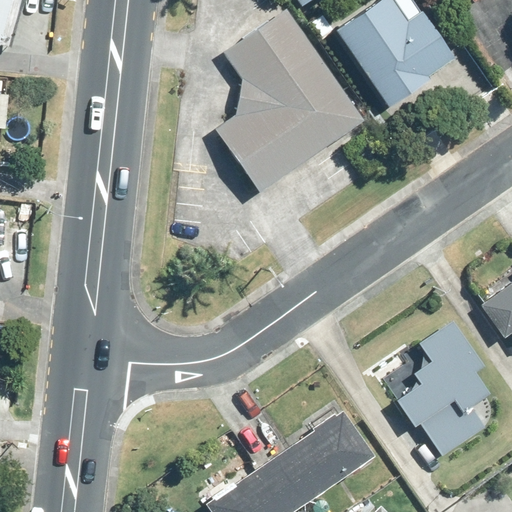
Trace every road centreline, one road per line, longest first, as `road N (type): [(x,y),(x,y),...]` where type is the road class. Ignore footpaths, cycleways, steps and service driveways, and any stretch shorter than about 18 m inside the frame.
road 1 (residential): [(511,156),(250,338),(204,361),(83,354)]
road 2 (primary): [(83,354),(120,0)]
road 3 (primary): [(65,511),(83,354)]
